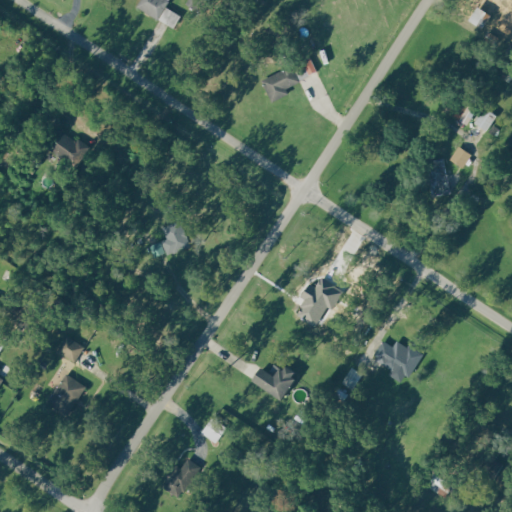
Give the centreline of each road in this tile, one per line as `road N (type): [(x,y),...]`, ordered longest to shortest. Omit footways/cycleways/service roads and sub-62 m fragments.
road 1 (residential): [(92,511),(433,0)]
road 2 (residential): [(511,331),(20,0)]
